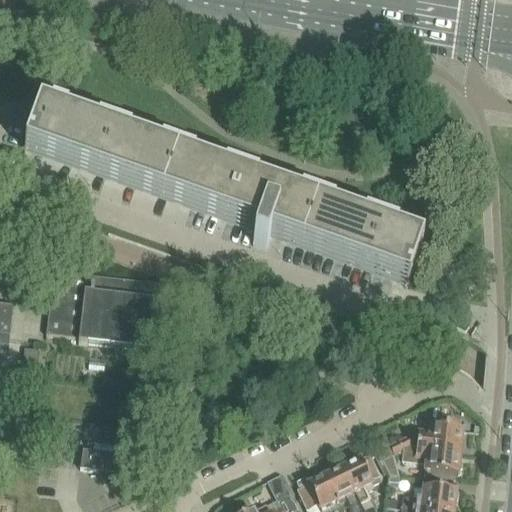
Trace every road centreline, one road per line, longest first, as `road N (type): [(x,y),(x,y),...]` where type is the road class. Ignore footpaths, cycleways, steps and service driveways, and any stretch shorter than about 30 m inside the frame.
road 1 (residential): [(0,242),(26,182),(348,298),(387,304)]
road 2 (tertiary): [(257,0),(511,41)]
road 3 (unclassified): [(179,511),(194,491),(256,462),(277,461),(395,402)]
